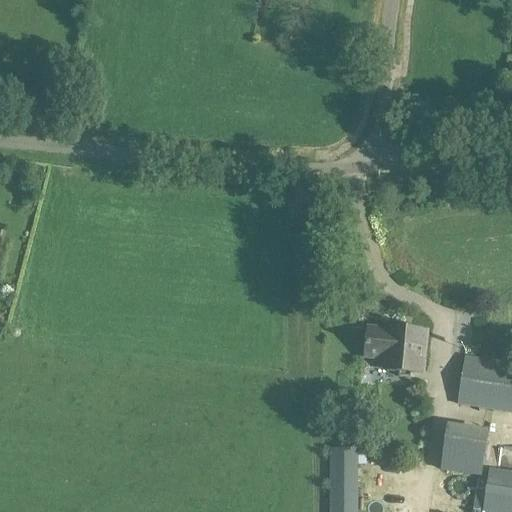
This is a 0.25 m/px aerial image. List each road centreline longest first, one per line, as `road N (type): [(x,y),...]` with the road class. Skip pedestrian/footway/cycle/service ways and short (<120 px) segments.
road 1 (unclassified): [(354,169),(0,143)]
road 2 (unclassified): [(354,169),(387,114),(394,0)]
road 3 (unclassified): [(511,151),(354,169)]
